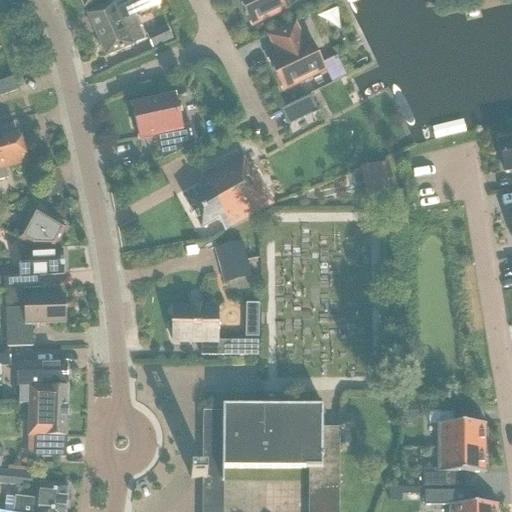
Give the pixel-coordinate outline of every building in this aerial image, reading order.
[(121,0),(108,6),(105,0),(79,0),(105,58),(143,41),(132,15),(157,5),(155,0),(121,0)] [(239,0),(250,24),(285,9),(280,0),(239,0)] [(151,49),(172,40),(166,26),(146,35),(151,49)] [(303,45),(294,26),(271,37),(280,57),(269,62),(282,89),(324,68),(311,42),(303,45)] [(287,126),(317,111),(309,96),(279,110),(287,126)] [(182,127),(175,98),(176,98),(176,97),(131,107),(138,139),(160,134),(165,157),(194,144),(190,126),(182,127)] [(25,162),(17,136),(0,140),(0,181),(7,179),(4,168),(25,162)] [(511,140),(498,142),(503,172),(511,171),(511,140)] [(247,168),(239,155),(201,176),(208,188),(185,201),(200,229),(219,219),(225,230),(271,204),(250,166),(247,168)] [(369,203),(394,196),(386,162),(360,169),(369,203)] [(55,223),(34,211),(17,239),(33,249),(54,248),(65,229),(62,227),(64,224),(57,220),(55,223)] [(241,242),(214,249),(221,278),(249,271),(241,242)] [(3,290),(39,288),(38,277),(63,276),(62,252),(18,254),(19,275),(2,276),(3,290)] [(6,348),(32,348),(31,325),(64,324),(64,297),(24,299),(24,309),(5,310),(6,348)] [(246,306),(246,337),(255,337),(255,306),(246,306)] [(259,357),(259,342),(216,342),(217,309),(172,308),(172,343),(200,343),(200,357),(259,357)] [(0,367),(9,367),(9,349),(0,349),(0,367)] [(30,388),(67,387),(66,365),(18,366),(18,378),(18,387),(30,387),(30,388)] [(35,458),(64,458),(67,388),(29,389),(28,436),(35,436),(35,458)] [(190,480),(223,480),(223,469),(308,470),(307,511),(338,511),(339,429),(322,428),(322,407),(222,406),(222,413),(202,413),(202,471),(190,471),(190,480)] [(414,407),(403,407),(403,418),(414,418),(414,407)] [(436,449),(484,449),(484,426),(485,426),(485,425),(436,425),(436,449)] [(484,449),(436,449),(436,474),(464,474),(485,474),(485,472),(484,472),(484,449)] [(6,472),(6,471),(0,470),(0,485),(30,488),(31,474),(6,472)] [(436,487),(436,477),(422,477),(422,487),(436,487)] [(13,511),(64,511),(68,488),(38,484),(36,501),(15,499),(13,511)] [(388,490),(388,502),(400,502),(400,496),(400,490),(388,490)] [(448,511),(495,511),(496,508),(496,507),(497,507),(497,505),(476,505),(465,505),(465,492),(424,492),(424,507),(448,507),(448,511)]
